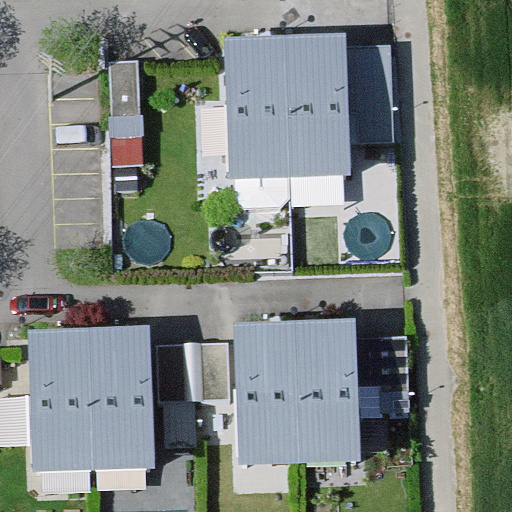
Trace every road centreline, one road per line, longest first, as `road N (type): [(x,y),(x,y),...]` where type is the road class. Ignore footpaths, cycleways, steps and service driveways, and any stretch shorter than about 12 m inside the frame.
road 1 (residential): [(1,16),(342,15)]
road 2 (residential): [(15,306),(349,299)]
road 3 (residential): [(1,16),(15,306)]
